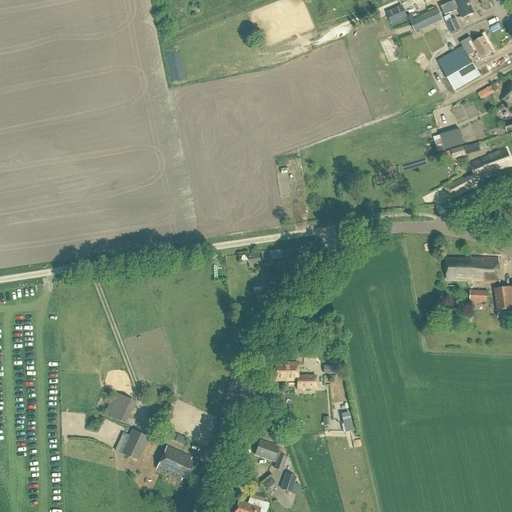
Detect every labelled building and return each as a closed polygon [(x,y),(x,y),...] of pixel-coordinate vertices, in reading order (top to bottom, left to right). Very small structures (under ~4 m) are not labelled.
[(456,0),(440,6),(444,15),(459,9),(462,18),(474,13),(468,0),(461,0),(457,2),(456,0)] [(410,21),(415,32),(443,20),(437,8),(410,21)] [(456,18),(447,22),(452,34),(461,29),(456,18)] [(463,46),(437,61),(455,91),(481,76),(469,56),(478,51),(481,58),(492,51),(484,37),(474,43),(471,38),(461,43),(463,46)] [(503,99),(511,102),(511,83),(503,99)] [(511,120),(503,123),(506,132),(511,130),(511,120)] [(463,145),(459,130),(446,134),(450,149),(463,145)] [(454,150),(457,158),(480,151),(477,143),(467,147),(467,146),(454,150)] [(472,167),(471,167),(475,176),(477,182),(495,174),(495,172),(511,165),(506,151),(471,166),(472,167)] [(475,176),(455,185),(460,194),(476,185),(475,183),(477,182),(475,176)] [(282,250),(269,252),(271,261),(284,259),(282,250)] [(248,254),(249,260),(260,258),(259,252),(248,254)] [(473,281),(473,282),(499,284),(499,259),(471,258),(471,260),(446,259),(447,280),(473,281)] [(495,290),(499,318),(511,316),(511,288),(511,289),(511,288),(495,290)] [(470,302),(477,302),(492,303),(492,292),(470,291),(470,302)] [(275,364),(275,381),(297,381),(297,389),(316,389),(315,376),(297,376),(297,363),(275,364)] [(323,366),(324,374),(341,374),(341,366),(323,366)] [(104,413),(125,423),(135,401),(114,391),(104,413)] [(349,413),(341,415),(346,433),(354,431),(349,413)] [(116,450),(140,461),(150,437),(126,426),(116,450)] [(166,437),(174,440),(177,434),(169,430),(166,437)] [(274,468),(282,471),(286,458),(279,455),(281,452),(278,450),(279,448),(260,441),(255,455),(276,463),(274,468)] [(156,470),(181,481),(182,478),(188,481),(196,462),(190,459),(191,457),(166,446),(156,470)] [(280,489),(291,493),(292,490),(296,491),(299,483),(294,482),(296,477),(285,473),(280,489)] [(271,486),(266,481),(262,485),(267,490),(271,486)] [(252,485),(250,491),(259,494),(261,488),(252,485)] [(249,491),(247,497),(263,502),(265,496),(249,491)] [(259,511),(261,507),(251,504),(251,505),(239,501),(235,511),(259,511)]
